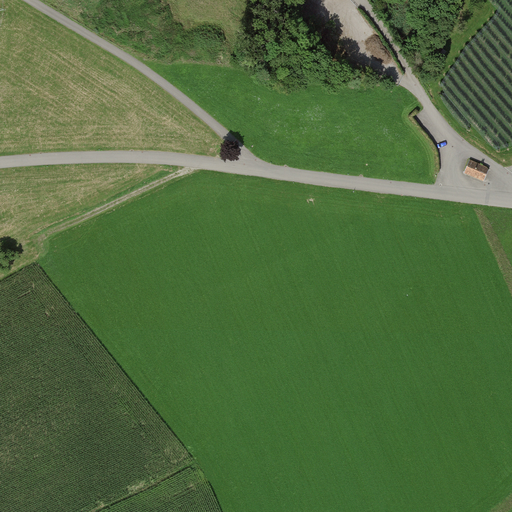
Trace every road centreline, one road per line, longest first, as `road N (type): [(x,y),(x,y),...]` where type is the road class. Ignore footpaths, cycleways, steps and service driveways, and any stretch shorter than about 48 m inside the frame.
road 1 (unclassified): [(0,163),(134,157),(511,200)]
road 2 (track): [(268,172),(175,90),(31,0)]
road 3 (track): [(511,178),(452,140),(360,0)]
